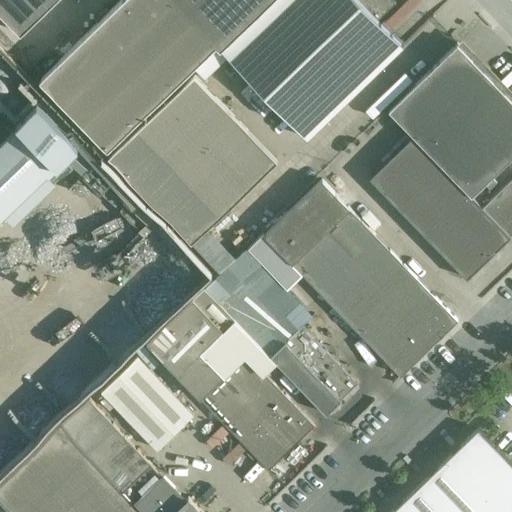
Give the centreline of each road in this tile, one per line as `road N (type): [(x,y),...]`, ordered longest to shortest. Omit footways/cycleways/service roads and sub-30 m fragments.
road 1 (unclassified): [(343,511),(511,349)]
road 2 (unknown): [(0,241),(42,301),(32,337),(0,364)]
